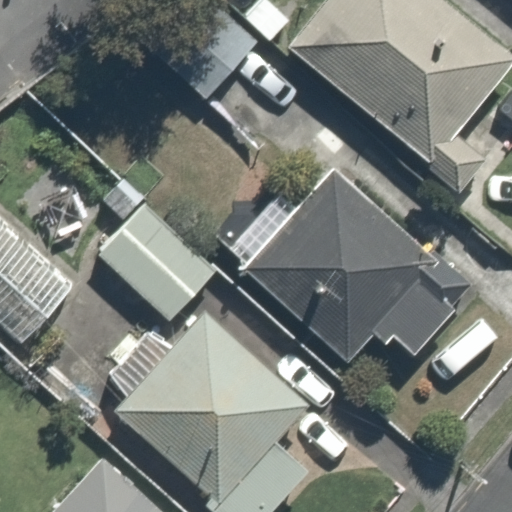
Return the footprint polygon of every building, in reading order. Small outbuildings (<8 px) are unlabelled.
[(244,37),(205,0),(162,0),(127,38),(188,96),(244,37)] [(435,116),(494,50),(438,0),(302,0),(290,14),(274,0),(246,0),(232,15),(435,198),(476,153),(435,116)] [(219,266),(319,358),(348,326),(381,356),(450,281),(318,159),(219,266)] [(201,258),(109,178),(90,200),(106,214),(73,252),(149,318),(176,286),(201,258)] [(77,277),(0,212),(0,356),(6,361),(77,277)] [(149,318),(82,396),(185,484),(175,495),(195,511),(253,511),(296,462),(259,430),(295,389),(176,286),(149,318)] [(154,511),(86,449),(27,511),(154,511)]
